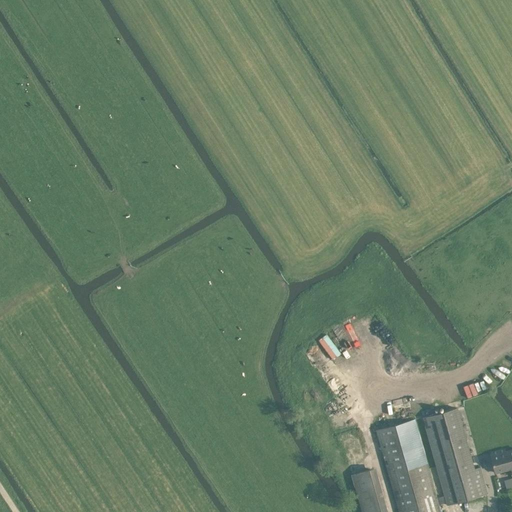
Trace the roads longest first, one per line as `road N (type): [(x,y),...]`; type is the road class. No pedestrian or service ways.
road 1 (track): [(331,511),(266,393),(256,353),(118,254)]
road 2 (track): [(256,353),(278,279),(353,228),(376,218),(418,218),(511,163)]
road 3 (track): [(396,511),(365,407),(482,361),(511,328)]
road 4 (track): [(511,130),(429,0)]
